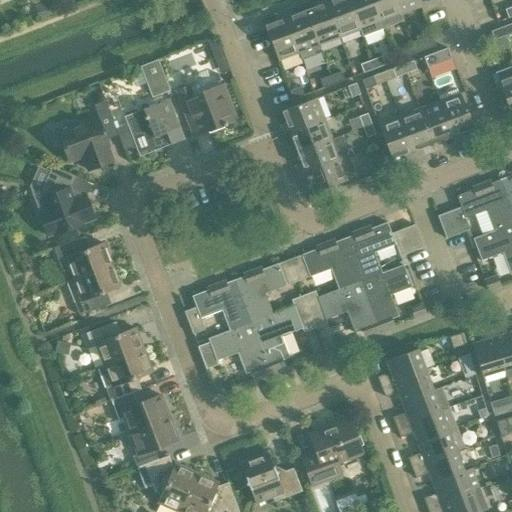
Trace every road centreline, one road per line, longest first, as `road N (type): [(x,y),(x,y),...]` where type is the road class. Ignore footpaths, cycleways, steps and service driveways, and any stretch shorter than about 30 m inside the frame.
road 1 (unclassified): [(411,511),(363,376),(213,432),(128,203),(266,149)]
road 2 (residential): [(266,149),(298,235),(416,189)]
road 3 (unclassified): [(266,149),(211,0)]
road 4 (unknown): [(164,300),(298,235)]
road 5 (residential): [(416,189),(459,304)]
